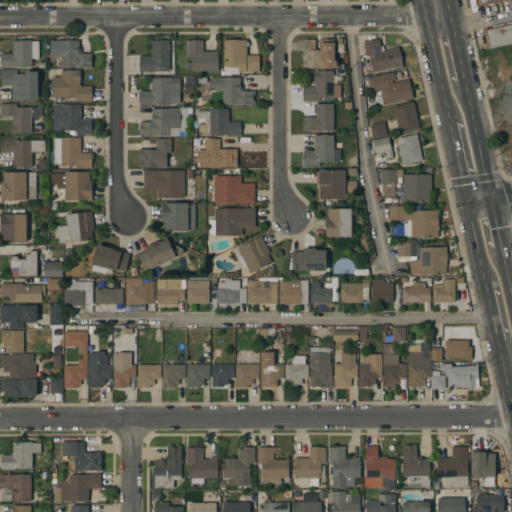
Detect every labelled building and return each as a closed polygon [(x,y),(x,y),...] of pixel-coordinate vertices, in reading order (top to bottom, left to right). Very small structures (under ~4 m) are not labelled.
[(511,22),(511,43),(487,49),(483,29),(511,22)] [(334,54),(329,54),(329,69),(320,69),(320,68),(306,68),(306,69),(302,69),(302,49),(304,49),(304,40),(315,40),(315,50),(319,50),(319,39),(334,39),(334,54)] [(373,72),(369,56),(366,56),(363,42),(379,39),(380,46),(387,44),(388,49),(398,47),(402,66),(373,72)] [(0,68),(0,54),(12,54),(12,40),(31,40),(31,41),(39,41),(39,59),(32,59),(31,67),(15,67),(15,68),(0,68)] [(139,56),(151,56),(151,43),(149,43),(149,40),(169,40),(169,56),(173,56),(173,66),(169,66),(169,71),(154,71),(154,72),(153,72),(153,76),(141,76),(141,72),(139,72),(139,56)] [(185,71),(185,61),(191,61),(191,57),(187,57),(186,40),(203,40),(203,51),(218,51),(218,71),(185,71)] [(223,40),(246,40),(246,55),(259,55),(259,71),(239,72),(239,75),(223,75),(223,67),(223,40)] [(79,41),(79,48),(81,48),(81,54),(91,54),(91,67),(61,67),(61,56),(50,56),(50,41),(79,41)] [(12,101),(12,86),(1,86),(1,69),(17,70),(17,74),(31,74),(31,73),(40,73),(40,85),(39,85),(39,96),(32,96),(32,101),(12,101)] [(52,77),(61,77),(61,70),(78,70),(80,70),(80,86),(91,86),(92,102),(75,102),(75,98),(52,98),(52,77)] [(333,98),(319,98),(319,102),(302,102),(302,87),(314,87),(314,85),(315,85),(315,83),(314,83),(314,71),(333,71),(333,98)] [(383,105),(383,104),(378,105),(377,100),(376,101),(374,91),(370,92),(367,78),(394,72),(395,79),(392,80),(392,83),(409,79),(413,98),(383,105)] [(184,76),(194,77),(194,84),(184,84),(184,76)] [(209,79),(208,79),(208,76),(239,76),(239,78),(240,78),(240,85),(242,85),(242,91),(255,91),(255,95),(253,95),(253,100),(255,100),(255,105),(223,105),(223,104),(209,104),(209,79)] [(139,91),(151,91),(151,82),(152,82),(152,78),(180,77),(180,91),(179,91),(180,104),(171,104),(154,104),(154,105),(139,105),(139,91)] [(197,77),(206,77),(206,85),(196,84),(197,77)] [(419,128),(399,133),(393,107),(413,102),(419,128)] [(31,134),(15,134),(15,135),(12,135),(12,126),(10,126),(10,121),(12,121),(12,117),(0,117),(0,104),(17,104),(17,107),(41,107),(41,116),(31,116),(31,134)] [(53,104),(81,104),(81,119),(91,119),(91,135),(61,135),(61,131),(53,131),(53,104)] [(333,131),(302,131),(302,117),(315,117),(315,104),(333,104),(333,131)] [(139,122),(150,122),(150,117),(152,117),(152,108),(179,108),(192,108),(192,114),(187,114),(187,128),(186,128),(186,137),(181,137),(181,132),(180,132),(180,136),(139,136),(139,122)] [(240,136),(225,136),(225,135),(209,135),(209,117),(198,117),(198,110),(209,110),(209,109),(228,109),(228,112),(228,122),(240,121),(240,136)] [(388,136),(373,140),(370,125),(384,122),(388,136)] [(422,161),(402,165),(400,156),(399,156),(398,151),(399,151),(398,146),(397,146),(396,142),(397,142),(397,138),(417,134),(422,161)] [(334,162),(319,162),(319,167),(303,167),(303,150),(314,150),(314,135),(333,135),(334,162)] [(45,152),(32,152),(32,167),(12,167),(11,160),(13,160),(13,152),(2,153),(2,154),(1,154),(1,136),(18,136),(18,140),(45,140),(45,152)] [(53,138),(61,138),(61,137),(81,138),(81,153),(91,153),(91,167),(75,167),(75,165),(53,164),(53,138)] [(393,157),(387,159),(385,152),(376,154),(375,152),(374,153),(372,142),(373,142),(373,140),(389,137),(393,157)] [(171,153),(167,153),(167,168),(157,168),(144,168),(139,168),(138,168),(138,166),(139,166),(139,161),(137,161),(137,156),(139,156),(139,152),(137,152),(138,150),(139,150),(139,149),(156,149),(156,139),(157,139),(157,138),(171,138),(171,153)] [(196,150),(205,150),(205,139),(219,138),(220,149),(234,149),(237,149),(237,168),(231,168),(231,167),(221,167),(221,168),(211,168),(211,167),(196,167),(196,150)] [(396,169),(396,176),(402,176),(402,184),(395,184),(395,197),(382,197),(382,184),(381,184),(381,169),(396,169)] [(143,170),(149,170),(184,171),(184,197),(180,197),(179,198),(157,198),(157,190),(143,190),(143,170)] [(321,190),(318,190),(318,184),(316,184),(316,172),(319,172),(319,170),(345,171),(345,182),(356,182),(356,192),(345,191),(345,199),(321,199),(321,190)] [(36,188),(26,188),(26,201),(0,200),(0,181),(2,181),(2,172),(36,172),(36,188)] [(92,200),(65,200),(65,187),(56,188),(56,185),(50,185),(49,173),(56,172),(56,173),(65,173),(65,172),(89,172),(89,181),(92,181),(92,200)] [(207,181),(213,181),(213,176),(233,176),(233,174),(237,174),(237,176),(241,176),(241,183),(255,183),(255,204),(249,204),(249,203),(214,203),(214,193),(207,193),(207,181)] [(403,174),(431,174),(431,193),(430,193),(430,202),(403,202),(403,174)] [(161,202),(166,202),(166,203),(188,203),(188,204),(194,204),(195,231),(164,231),(164,222),(161,222),(161,202)] [(389,206),(408,206),(408,211),(434,210),(439,210),(439,230),(438,230),(438,238),(411,238),(411,237),(403,237),(403,223),(411,223),(411,220),(389,220),(389,206)] [(251,209),(251,208),(255,208),(255,228),(242,228),(242,236),(214,236),(214,235),(208,235),(208,219),(215,219),(215,208),(251,209)] [(351,237),(325,237),(325,217),(327,217),(327,209),(351,208),(351,237)] [(57,227),(67,225),(66,214),(92,211),(94,231),(91,231),(92,240),(69,242),(69,241),(58,242),(57,227)] [(0,214),(27,214),(26,225),(34,225),(34,235),(26,235),(26,243),(2,243),(2,234),(0,234),(0,214)] [(270,254),(268,254),(272,263),(250,274),(247,267),(242,269),(237,258),(241,256),(237,248),(261,236),(270,254)] [(136,254),(147,249),(146,246),(158,240),(159,242),(167,238),(170,245),(172,243),(182,248),(184,252),(175,257),(176,257),(153,268),(152,267),(144,271),(136,254)] [(412,256),(397,256),(397,242),(412,242),(412,256)] [(125,271),(117,269),(116,271),(107,268),(106,275),(91,271),(93,265),(91,264),(97,244),(112,248),(112,249),(130,254),(125,271)] [(410,275),(410,260),(419,260),(419,247),(444,247),(446,247),(446,253),(447,253),(447,260),(446,260),(446,275),(410,275)] [(326,271),(301,271),(301,270),(292,270),(292,251),(303,251),(303,248),(316,248),(316,250),(326,250),(326,271)] [(10,257),(12,257),(12,256),(16,256),(16,257),(18,257),(18,259),(25,259),(25,254),(29,254),(29,251),(37,251),(37,253),(40,253),(40,263),(37,263),(37,276),(11,276),(11,269),(10,269),(10,257)] [(62,262),(62,277),(44,277),(44,267),(42,267),(42,264),(43,264),(43,262),(62,262)] [(151,276),(149,271),(158,267),(160,272),(151,276)] [(47,290),(47,288),(46,288),(46,286),(47,286),(47,278),(61,279),(61,290),(47,290)] [(209,303),(187,303),(187,289),(190,289),(190,279),(209,279),(209,303)] [(246,303),(217,303),(217,282),(223,282),(223,279),(231,279),(231,280),(246,280),(246,303)] [(340,303),(340,283),(346,283),(346,282),(353,282),(353,283),(362,283),(362,279),(369,279),(369,300),(362,300),(362,303),(340,303)] [(371,303),(371,279),(385,279),(385,282),(393,282),(393,303),(371,303)] [(454,302),(432,302),(432,288),(433,288),(433,279),(454,279),(454,302)] [(156,289),(157,289),(157,281),(166,280),(166,281),(181,281),(181,289),(184,289),(184,301),(178,301),(178,304),(156,304),(156,289)] [(248,303),(248,281),(270,280),(270,282),(277,282),(277,303),(248,303)] [(279,281),(288,281),(288,280),(308,280),(308,304),(279,304),(279,281)] [(92,304),(79,304),(79,306),(74,305),(74,304),(64,304),(64,281),(92,282),(92,304)] [(125,281),(154,281),(154,304),(125,304),(125,281)] [(331,308),(331,302),(310,303),(310,288),(314,288),(313,282),(320,282),(320,288),(331,288),(331,296),(337,296),(337,308),(331,308)] [(401,288),(408,288),(408,287),(413,287),(413,282),(425,282),(425,288),(430,288),(430,301),(431,301),(431,312),(423,312),(423,302),(405,303),(405,304),(402,304),(401,288)] [(8,303),(8,297),(0,297),(0,283),(22,283),(22,285),(45,285),(45,296),(42,296),(42,303),(8,303)] [(123,304),(98,304),(98,305),(94,305),(94,289),(101,289),(101,288),(104,288),(104,289),(123,289),(123,304)] [(0,305),(37,305),(37,323),(23,323),(23,329),(9,329),(9,322),(3,322),(2,323),(0,321),(0,305)] [(49,305),(62,305),(63,325),(49,325),(49,305)] [(111,344),(111,330),(112,330),(112,325),(121,325),(121,331),(121,340),(118,344),(111,344)] [(366,326),(366,340),(358,340),(332,340),(332,326),(366,326)] [(405,342),(392,342),(392,327),(405,327),(405,342)] [(9,353),(9,347),(3,347),(3,342),(1,342),(1,330),(29,330),(29,345),(23,345),(23,353),(9,353)] [(260,330),(274,330),(274,339),(260,339),(260,330)] [(87,379),(81,379),(81,385),(76,385),(76,388),(63,388),(63,365),(78,365),(78,359),(83,359),(83,347),(63,347),(63,331),(87,331),(87,379)] [(88,388),(88,353),(96,353),(96,336),(107,336),(107,353),(104,353),(104,355),(107,355),(107,365),(111,365),(111,379),(105,379),(105,385),(101,385),(101,388),(88,388)] [(445,340),(469,340),(469,347),(471,347),(471,360),(470,360),(470,357),(445,357),(445,340)] [(407,352),(408,351),(408,345),(418,345),(418,343),(429,343),(429,351),(430,351),(430,363),(431,363),(431,378),(425,378),(425,387),(407,387),(407,352)] [(383,344),(393,344),(393,355),(398,355),(398,364),(406,364),(406,378),(400,378),(400,384),(395,384),(395,387),(383,387),(383,344)] [(113,382),(113,367),(113,345),(131,345),(131,365),(135,365),(135,379),(129,379),(129,387),(113,387),(113,382)] [(310,347),(330,347),(329,354),(329,364),(332,364),(332,387),(309,387),(310,347)] [(430,361),(431,350),(431,348),(442,348),(441,361),(430,361)] [(357,378),(351,378),(351,387),(334,387),(334,379),(333,379),(333,375),(334,375),(334,364),(334,363),(336,363),(336,364),(340,364),(340,349),(355,349),(355,363),(356,363),(356,364),(357,364),(357,378)] [(260,352),(266,352),(266,350),(273,350),(273,362),(280,362),(280,364),(283,364),(283,378),(277,379),(277,382),(277,387),(260,387),(260,352)] [(0,354),(32,354),(32,355),(34,355),(34,358),(33,358),(33,361),(36,361),(36,378),(9,378),(9,372),(3,372),(3,368),(0,368),(0,354)] [(381,378),(375,378),(375,385),(371,385),(371,387),(358,387),(358,364),(361,364),(361,358),(360,358),(360,354),(381,354),(381,378)] [(51,355),(59,355),(60,369),(52,369),(51,355)] [(284,364),(285,364),(285,356),(305,356),(305,364),(308,364),(308,378),(302,378),(302,385),(298,385),(298,387),(284,387),(284,364)] [(478,387),(474,387),(474,388),(466,388),(462,388),(462,387),(454,387),(454,385),(448,385),(447,374),(445,374),(445,370),(440,370),(440,365),(451,364),(451,367),(466,367),(466,366),(475,366),(475,363),(478,363),(478,387)] [(209,364),(210,378),(203,379),(203,385),(199,385),(199,387),(187,388),(186,386),(185,386),(185,379),(186,379),(186,365),(209,364)] [(234,364),(234,378),(228,378),(228,385),(223,385),(223,387),(211,387),(211,381),(211,365),(234,364)] [(235,364),(259,364),(259,379),(253,379),(253,385),(248,385),(248,388),(235,388),(235,364)] [(160,365),(161,379),(154,379),(154,385),(150,385),(150,388),(137,388),(137,379),(136,379),(136,377),(137,377),(137,365),(160,365)] [(185,365),(185,379),(184,379),(184,380),(180,380),(180,379),(179,379),(179,385),(174,385),(174,388),(162,388),(162,365),(185,365)] [(445,389),(432,389),(431,376),(432,376),(432,372),(439,371),(439,375),(444,375),(445,389)] [(0,379),(36,379),(36,397),(3,397),(3,392),(0,392),(0,379)] [(49,380),(62,380),(62,393),(50,393),(49,380)] [(0,455),(12,455),(13,442),(32,442),(32,443),(41,443),(40,453),(32,453),(32,469),(15,469),(15,470),(0,470),(0,455)] [(61,442),(85,442),(84,452),(101,452),(101,459),(102,459),(102,461),(101,461),(101,469),(102,469),(102,470),(101,470),(101,471),(74,471),(74,470),(67,470),(67,458),(74,458),(74,456),(61,456),(61,442)] [(429,487),(417,487),(417,485),(410,485),(410,477),(402,477),(402,444),(416,444),(416,457),(422,457),(422,459),(429,459),(429,487)] [(181,480),(173,480),(173,489),(154,489),(154,488),(150,488),(150,475),(154,475),(154,460),(162,461),(162,458),(167,458),(167,446),(173,446),(173,448),(175,448),(175,445),(181,445),(181,480)] [(364,488),(364,476),(368,476),(369,471),(367,471),(367,464),(369,465),(369,463),(362,463),(362,457),(365,457),(365,446),(378,446),(378,458),(382,458),(382,456),(387,456),(387,459),(396,459),(396,461),(395,461),(395,477),(389,477),(389,485),(382,485),(382,488),(364,488)] [(254,447),(254,464),(250,464),(250,478),(249,478),(249,487),(231,487),(231,486),(227,486),(227,489),(220,489),(220,481),(227,481),(227,478),(223,478),(223,463),(222,463),(222,459),(235,459),(235,460),(237,460),(237,458),(238,458),(238,447),(254,447)] [(262,483),(261,463),(257,463),(257,448),(278,447),(278,449),(275,449),(275,451),(278,451),(278,452),(273,452),(273,459),(275,459),(275,460),(285,460),(285,457),(288,457),(288,477),(281,478),(281,483),(262,483)] [(325,447),(325,465),(324,465),(324,478),(321,478),(318,478),(318,487),(309,487),(309,478),(294,478),(294,458),(309,458),(309,447),(325,447)] [(359,478),(354,478),(354,487),(346,487),(332,487),(332,463),(328,464),(328,447),(346,447),(346,449),(345,449),(345,459),(351,459),(351,457),(359,457),(359,478)] [(451,458),(451,447),(468,447),(467,462),(467,487),(450,487),(444,486),(444,477),(436,477),(436,458),(451,458)] [(217,479),(203,479),(203,484),(191,484),(191,479),(190,479),(190,464),(185,464),(185,448),(203,448),(203,450),(202,450),(202,459),(209,459),(209,458),(217,458),(217,479)] [(471,477),(494,477),(494,452),(471,453),(471,477)] [(100,488),(89,488),(89,502),(61,502),(61,503),(53,503),(53,488),(57,488),(57,484),(60,484),(60,480),(69,480),(69,475),(85,475),(85,474),(100,474),(100,488)] [(31,501),(13,502),(13,494),(11,494),(11,488),(0,488),(0,475),(30,475),(31,501)] [(503,489),(503,511),(471,511),(471,509),(476,509),(476,495),(470,489),(503,489)] [(333,511),(333,503),(332,503),(332,492),(345,492),(345,501),(350,501),(350,493),(359,493),(359,503),(362,503),(362,511),(333,511)] [(291,511),(291,500),(295,500),(295,502),(302,502),(302,493),(318,493),(318,501),(321,501),(321,511),(291,511)] [(395,511),(365,511),(365,501),(378,501),(378,494),(395,494),(395,511)] [(465,498),(465,509),(466,509),(466,511),(437,511),(437,498),(465,498)] [(154,511),(154,502),(168,502),(168,507),(183,507),(183,511),(154,511)] [(222,511),(222,502),(249,502),(249,511),(222,511)] [(288,502),(288,511),(258,511),(258,510),(261,510),(261,503),(288,502)] [(402,511),(402,502),(429,502),(429,511),(402,511)] [(188,511),(188,503),(215,503),(215,511),(188,511)]
